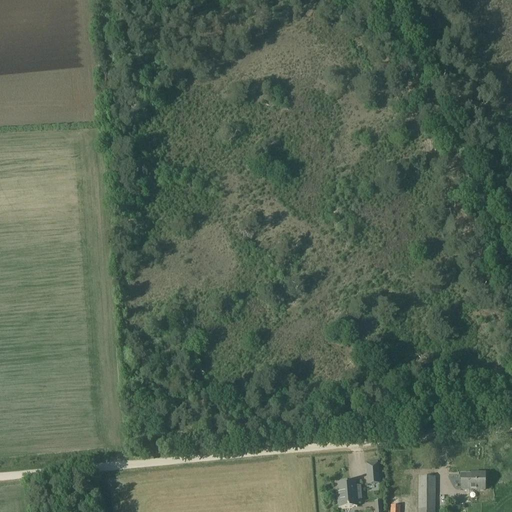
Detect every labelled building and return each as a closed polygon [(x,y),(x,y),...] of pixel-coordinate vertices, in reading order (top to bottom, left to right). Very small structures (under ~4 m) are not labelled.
[(377,462),(366,463),(367,477),(379,476),(377,462)] [(485,475),(474,475),(474,476),(461,476),(461,490),(485,490),(485,475)] [(418,511),(435,511),(436,477),(418,477),(418,511)] [(337,495),(338,509),(357,507),(357,503),(362,502),(360,486),(355,486),(355,482),(338,483),(339,495),(337,495)] [(455,490),(455,499),(465,499),(466,490),(455,490)] [(444,507),(452,507),(452,499),(444,499),(444,507)]
